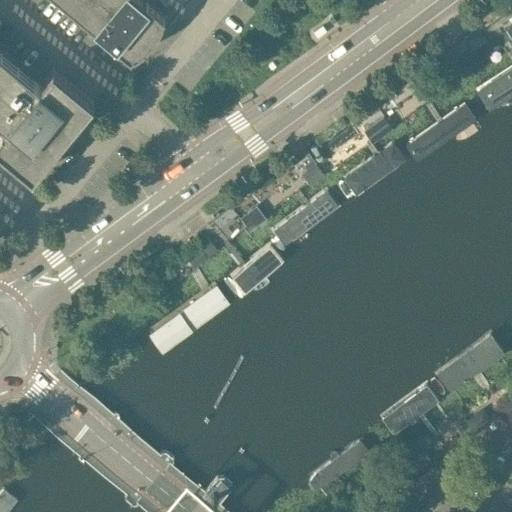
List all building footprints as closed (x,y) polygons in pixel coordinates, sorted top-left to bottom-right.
[(164,17),(143,0),(59,0),(130,59),(164,17)] [(51,66),(38,83),(0,51),(0,121),(3,124),(0,127),(0,149),(31,175),(79,117),(92,100),(51,66)] [(511,69),(474,89),(480,101),(511,84),(511,69)] [(438,81),(424,91),(430,99),(431,100),(445,91),(438,81)] [(411,112),(418,87),(402,83),(395,108),(411,112)] [(403,138),(413,152),(468,112),(458,99),(403,138)] [(384,117),(365,131),(373,143),(384,135),(392,129),(384,117)] [(404,156),(393,141),(346,176),(356,190),(404,156)] [(306,170),(301,173),(308,184),(322,174),(323,174),(312,158),(303,165),(306,170)] [(326,194),(271,228),(281,244),(336,210),(326,194)] [(216,254),(206,241),(199,246),(209,259),(216,254)] [(278,258),(268,245),(231,276),(241,288),(278,258)] [(188,255),(196,267),(206,261),(198,249),(188,255)] [(159,345),(225,299),(216,286),(149,332),(159,345)] [(492,337),(439,375),(451,392),(505,354),(492,337)] [(429,381),(384,415),(394,428),(439,394),(429,381)] [(360,437),(305,476),(315,489),(370,450),(360,437)] [(380,485),(388,494),(406,480),(402,475),(393,481),(390,478),(380,485)] [(215,486),(223,492),(228,486),(220,479),(215,486)] [(1,488),(0,489),(0,511),(3,511),(15,499),(1,488)]
